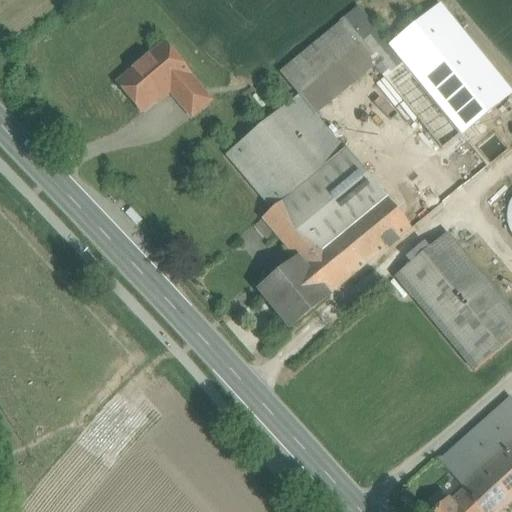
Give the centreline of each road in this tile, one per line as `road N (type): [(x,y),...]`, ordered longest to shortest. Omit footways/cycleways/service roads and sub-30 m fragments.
road 1 (secondary): [(360,511),(0,118)]
road 2 (track): [(367,511),(511,384)]
